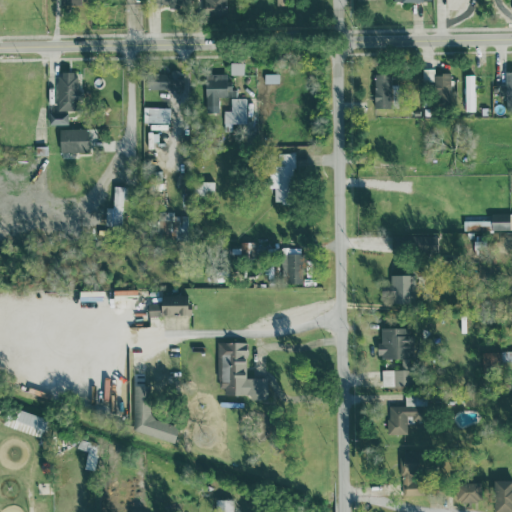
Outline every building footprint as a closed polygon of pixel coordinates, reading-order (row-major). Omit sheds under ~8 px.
[(203,0),(203,13),(225,13),(225,0),(203,0)] [(505,83),(498,83),(498,100),(511,99),(511,69),(505,70),(505,83)] [(58,109),(77,108),(77,70),(57,71),(58,109)] [(147,71),(147,87),(180,88),(181,71),(147,71)] [(205,111),(218,111),(218,96),(231,95),(230,72),(204,73),(205,111)] [(433,73),(434,101),(450,101),(449,72),(433,73)] [(373,106),(390,106),(390,73),(374,73),(373,106)] [(465,110),(475,110),(474,73),(464,73),(465,110)] [(245,97),(230,97),(230,110),(223,110),(223,130),(231,130),(231,122),(246,122),(245,97)] [(169,122),(169,107),(143,106),(143,121),(169,122)] [(49,123),(64,123),(63,109),(57,109),(57,110),(48,110),(49,123)] [(59,151),(88,150),(87,127),(58,128),(59,151)] [(274,201),(293,201),(293,151),(276,151),(276,171),(267,171),(268,187),(274,187),(274,201)] [(214,181),(194,181),(194,194),(214,193),(214,181)] [(105,206),(105,224),(122,225),(123,185),(113,185),(112,206),(105,206)] [(174,211),(159,210),(159,228),(186,229),(186,215),(174,214),(174,211)] [(491,229),(511,228),(511,211),(491,212),(491,229)] [(490,219),(463,220),(463,230),(490,229),(490,219)] [(281,253),(281,283),(302,283),(301,252),(281,253)] [(410,273),(389,274),(390,302),(411,301),(410,273)] [(189,314),(189,294),(160,293),(160,303),(148,302),(148,313),(189,314)] [(407,326),(380,327),(381,341),(376,341),(377,357),(408,356),(407,326)] [(266,377),(246,377),(245,341),(217,341),(217,387),(223,387),(223,394),(249,394),(249,399),(266,399),(266,377)] [(511,350),(482,351),(482,363),(501,363),(502,372),(511,371),(511,350)] [(409,368),(381,369),(382,385),(409,384),(409,368)] [(151,384),(132,384),(132,435),(175,435),(175,422),(151,422),(151,384)] [(406,433),(406,418),(425,418),(425,394),(404,394),(404,405),(387,405),(387,433),(406,433)] [(402,471),(420,472),(420,451),(403,451),(402,471)] [(401,478),(402,495),(423,494),(423,477),(401,478)] [(511,511),(511,479),(493,479),(493,511),(511,511)] [(480,482),(455,482),(456,501),(480,501),(480,482)] [(232,511),(233,499),(215,498),(214,511),(232,511)]
